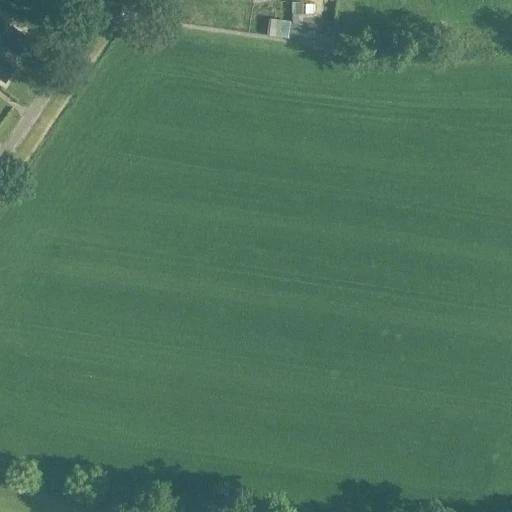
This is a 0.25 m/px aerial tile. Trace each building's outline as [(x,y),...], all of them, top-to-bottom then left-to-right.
[(511,30),(511,0),(503,0),(504,31),(511,30)] [(292,25),(314,26),(314,10),(292,9),(292,25)] [(285,38),(289,20),(271,15),(266,34),(285,38)] [(0,78),(6,83),(16,68),(0,56),(0,41),(20,56),(31,41),(0,17),(0,78)] [(348,37),(348,24),(335,23),(335,37),(348,37)]
